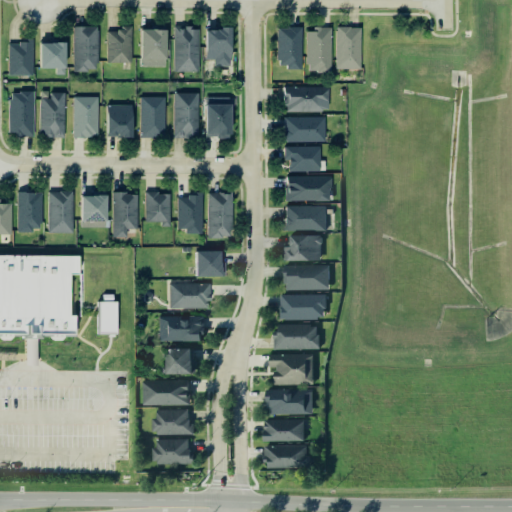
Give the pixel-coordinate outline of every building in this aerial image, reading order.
[(172,23),(172,70),(198,70),(198,23),(172,23)] [(71,25),(72,71),(87,70),(87,67),(92,67),(92,63),(97,62),(96,24),(71,25)] [(305,25),(305,70),(330,71),(330,24),(305,25)] [(106,29),(106,62),(130,62),(131,25),(116,25),(116,30),(106,29)] [(277,25),(276,67),(300,67),(300,25),(277,25)] [(335,25),(335,68),(359,68),(359,26),(335,25)] [(138,27),(139,65),(166,64),(165,26),(138,27)] [(203,26),(204,59),(229,59),(228,26),(203,26)] [(7,43),(7,74),(31,75),(32,38),(18,38),(18,43),(7,43)] [(38,42),(39,68),(55,67),(55,74),(63,74),(63,42),(38,42)] [(281,85),(281,110),(322,109),(322,98),(328,98),(327,84),(323,84),(281,85)] [(7,89),(7,135),(32,136),(32,90),(7,89)] [(172,90),(172,138),(199,136),(198,90),(172,90)] [(39,91),(38,136),(62,136),(64,91),(39,91)] [(138,94),(137,138),(163,138),(164,95),(138,94)] [(72,96),(72,136),(96,136),(97,96),(72,96)] [(105,103),(105,136),(130,136),(130,103),(105,103)] [(205,105),(204,136),(226,137),(227,106),(205,105)] [(281,115),(282,141),(323,140),(322,114),(281,115)] [(319,145),(319,169),(283,170),(283,145),(300,145),(319,145)] [(330,174),(330,198),(284,198),(284,175),(330,174)] [(142,189),(141,223),(169,223),(170,189),(142,189)] [(110,190),(108,236),(123,237),(124,227),(132,228),(134,191),(110,190)] [(47,191),(46,233),(71,233),(72,191),(47,191)] [(80,194),(80,226),(103,226),(103,194),(103,191),(90,191),(90,194),(80,194)] [(176,191),(175,233),(202,234),(202,191),(176,191)] [(207,192),(208,243),(235,242),(234,191),(220,192),(207,192)] [(18,192),(16,231),(31,232),(31,228),(40,228),(42,193),(18,192)] [(0,233),(10,233),(10,202),(0,202),(0,233)] [(325,205),(325,229),(284,229),(284,213),(284,205),(325,205)] [(320,235),(320,258),(290,258),(290,235),(320,235)] [(192,251),(193,274),(221,272),(220,250),(192,251)] [(0,255),(75,255),(75,261),(75,273),(64,272),(64,293),(64,316),(70,316),(69,335),(0,335),(0,255)] [(329,263),(329,288),(286,288),(286,263),(329,263)] [(166,282),(167,309),(206,308),(206,295),(211,294),(210,280),(166,282)] [(324,294),(324,318),(280,317),(280,293),(324,294)] [(96,300),(113,301),(112,333),(107,333),(95,332),(96,300)] [(157,316),(157,339),(203,339),(203,317),(157,316)] [(318,322),(318,347),(276,348),(275,323),(318,322)] [(22,339),(34,338),(34,356),(34,365),(22,365),(22,352),(22,339)] [(166,347),(166,363),(160,363),(160,372),(166,372),(197,372),(197,359),(192,359),(192,347),(166,347)] [(312,353),(312,382),(272,383),(272,354),(312,353)] [(141,379),(142,404),(189,403),(188,378),(141,379)] [(312,388),(312,413),(267,413),(267,388),(312,388)] [(156,409),(156,415),(150,415),(150,427),(155,427),(155,432),(194,431),(194,421),(190,422),(189,408),(156,409)] [(303,418),(303,439),(263,439),(263,418),(303,418)] [(157,438),(157,445),(152,445),(152,457),(156,457),(156,464),(194,464),(194,449),(187,449),(187,438),(157,438)] [(305,444),(305,467),(264,468),(264,445),(305,444)]
